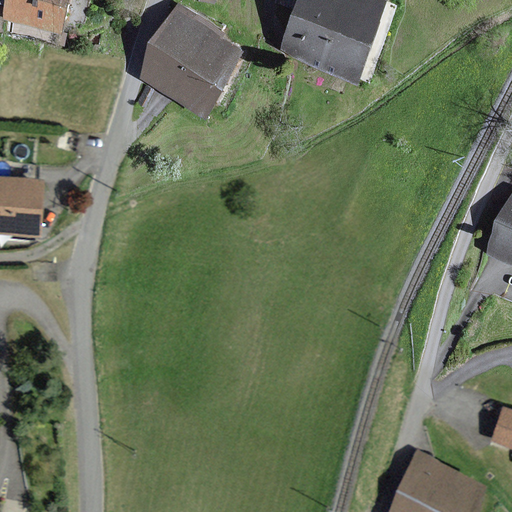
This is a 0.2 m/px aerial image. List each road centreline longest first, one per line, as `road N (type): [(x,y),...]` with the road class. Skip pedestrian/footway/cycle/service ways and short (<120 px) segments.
road 1 (residential): [(511,132),(449,281),(421,397),(380,511)]
road 2 (residential): [(92,226),(159,0)]
road 3 (residential): [(91,511),(83,363)]
road 4 (residential): [(83,363),(82,274),(92,226)]
road 5 (residential): [(0,289),(25,290),(74,364),(83,363)]
